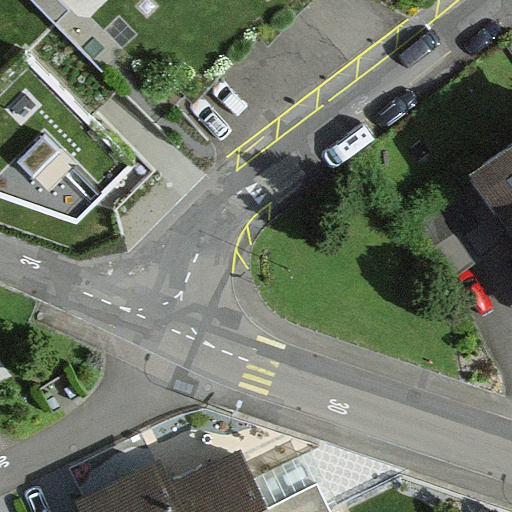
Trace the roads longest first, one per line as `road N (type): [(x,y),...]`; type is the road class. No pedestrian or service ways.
road 1 (residential): [(482,0),(205,224),(172,316)]
road 2 (residential): [(205,334),(264,368),(511,456)]
road 3 (residential): [(0,466),(121,408),(205,334)]
road 4 (residential): [(0,260),(172,316)]
